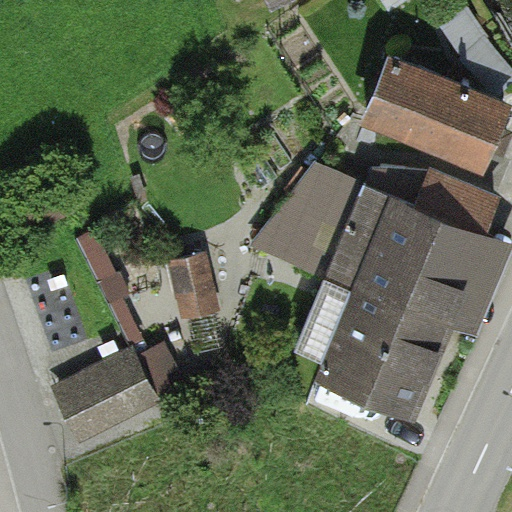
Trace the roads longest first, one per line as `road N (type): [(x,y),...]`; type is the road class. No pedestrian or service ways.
road 1 (residential): [(44,511),(0,351)]
road 2 (tertiary): [(459,511),(511,399)]
